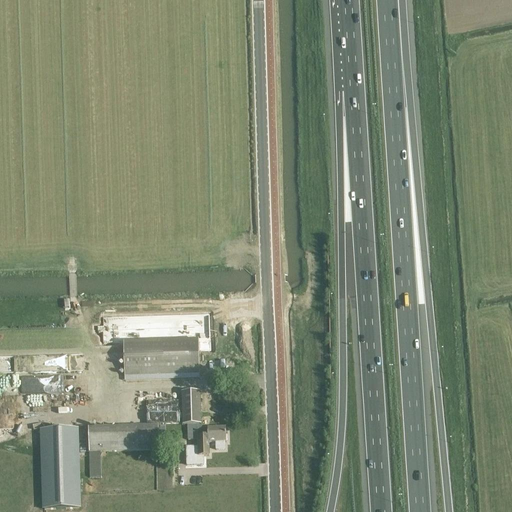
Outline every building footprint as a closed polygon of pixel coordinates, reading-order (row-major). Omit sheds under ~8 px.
[(124,341),(125,377),(160,376),(200,374),(198,339),(124,341)] [(12,378),(12,391),(8,391),(50,391),(50,378),(12,378)] [(188,424),(188,437),(197,437),(198,457),(210,457),(210,443),(227,443),(226,428),(208,429),(202,430),(201,393),(183,393),(184,424),(188,424)] [(159,451),(159,426),(88,428),(89,453),(159,451)] [(77,429),(42,430),(45,510),(79,509),(77,429)]
